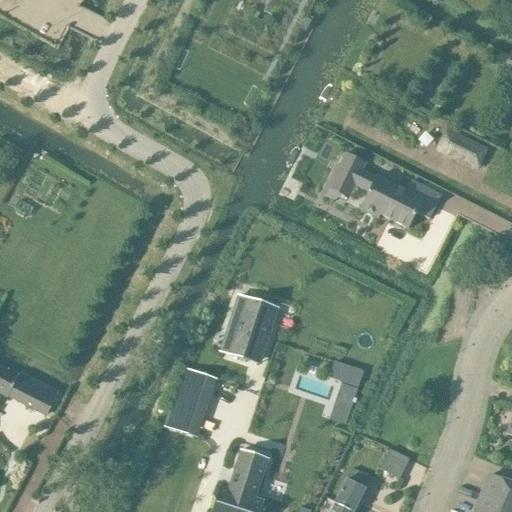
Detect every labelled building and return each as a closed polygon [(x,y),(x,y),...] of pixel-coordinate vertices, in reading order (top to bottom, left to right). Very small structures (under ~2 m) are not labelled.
[(511,52),(501,71),(511,76),(511,52)] [(446,128),(435,152),(476,172),(487,149),(446,128)] [(347,155),(329,190),(349,200),(356,187),(369,193),(361,211),(379,220),(381,217),(409,231),(417,215),(429,221),(441,197),(411,183),(406,193),(377,179),(376,180),(363,173),(367,165),(347,155)] [(238,298),(226,334),(236,337),(230,355),(247,361),(248,356),(261,361),(277,310),(238,298)] [(0,367),(0,395),(7,399),(8,397),(18,377),(0,367)] [(185,382),(172,419),(190,425),(203,388),(185,382)] [(379,470),(399,479),(409,460),(389,450),(379,470)] [(210,511),(260,511),(264,502),(254,499),(267,461),(240,452),(228,490),(218,487),(210,511)] [(511,511),(511,484),(490,475),(475,511),(511,511)] [(348,479),(336,502),(355,511),(366,488),(348,479)] [(336,502),(331,511),(354,511),(355,511),(336,502)]
